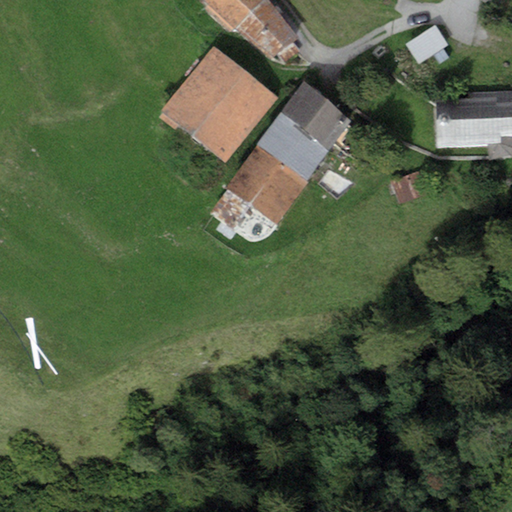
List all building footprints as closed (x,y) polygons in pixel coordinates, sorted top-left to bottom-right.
[(270,1),(269,0),(204,0),(237,33),(241,29),(267,3),(270,1)] [(298,34),(267,3),(241,29),(272,60),(298,34)] [(448,44),(436,25),(406,44),(418,63),(448,44)] [(276,99),(213,48),(162,112),(225,162),(276,99)] [(352,118),(300,82),(280,112),(331,148),(352,118)] [(468,98),(435,99),(437,146),(489,144),(489,159),(511,158),(511,157),(511,90),(468,93),(468,98)] [(331,148),(280,112),(257,144),(306,179),(309,180),(331,148)] [(306,179),(257,144),(229,185),(278,219),(306,179)] [(420,170),(390,181),(401,207),(430,196),(420,170)]
